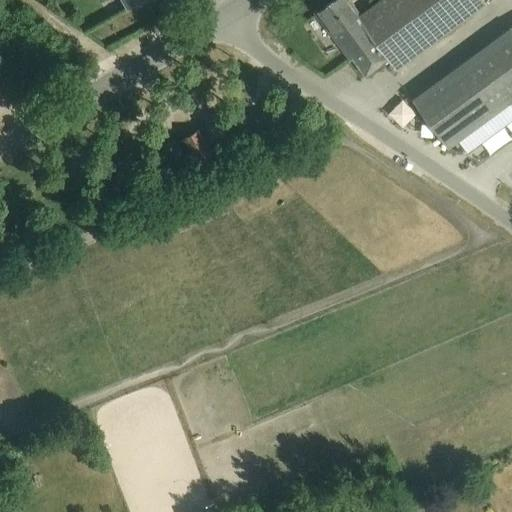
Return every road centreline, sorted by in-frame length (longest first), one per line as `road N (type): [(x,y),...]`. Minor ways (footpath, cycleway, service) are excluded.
road 1 (unclassified): [(511,226),(254,51),(229,14)]
road 2 (tertiary): [(0,151),(229,14)]
road 3 (track): [(24,0),(125,77)]
